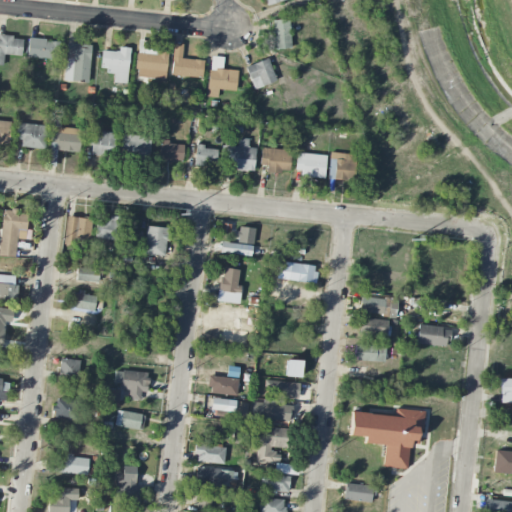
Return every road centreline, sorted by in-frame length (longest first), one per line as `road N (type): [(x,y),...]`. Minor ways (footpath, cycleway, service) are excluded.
road 1 (residential): [(489,238),(473,230),(0,180)]
road 2 (residential): [(57,186),(18,511)]
road 3 (residential): [(201,202),(167,511)]
road 4 (residential): [(344,215),(311,511)]
road 5 (residential): [(489,238),(460,511)]
road 6 (residential): [(234,31),(0,5)]
